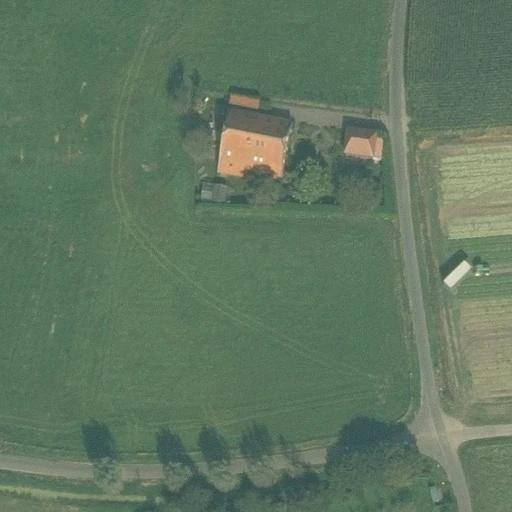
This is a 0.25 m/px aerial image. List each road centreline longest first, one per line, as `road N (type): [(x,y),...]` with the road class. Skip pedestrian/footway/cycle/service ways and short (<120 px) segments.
road 1 (unclassified): [(0,474),(127,484),(233,477),(447,440)]
road 2 (unclassified): [(447,440),(430,388),(407,229),(394,72),(402,0)]
